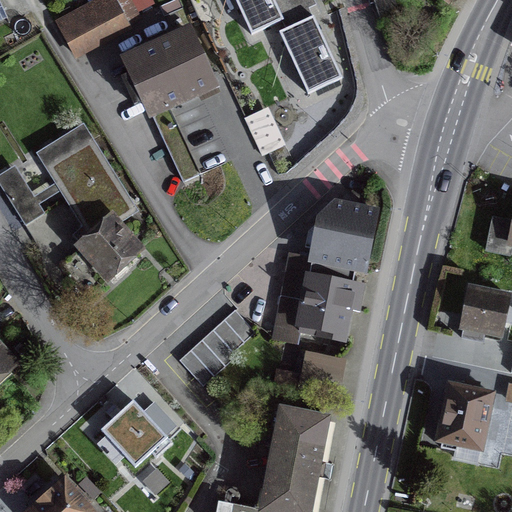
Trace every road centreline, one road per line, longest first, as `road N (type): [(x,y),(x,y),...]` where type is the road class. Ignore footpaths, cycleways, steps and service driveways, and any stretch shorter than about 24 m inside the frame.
road 1 (primary): [(362,511),(446,137)]
road 2 (residential): [(389,125),(137,349)]
road 3 (residential): [(81,400),(0,251)]
road 4 (residential): [(237,463),(137,349)]
road 5 (primary): [(446,137),(500,0)]
road 6 (residential): [(389,125),(352,0)]
